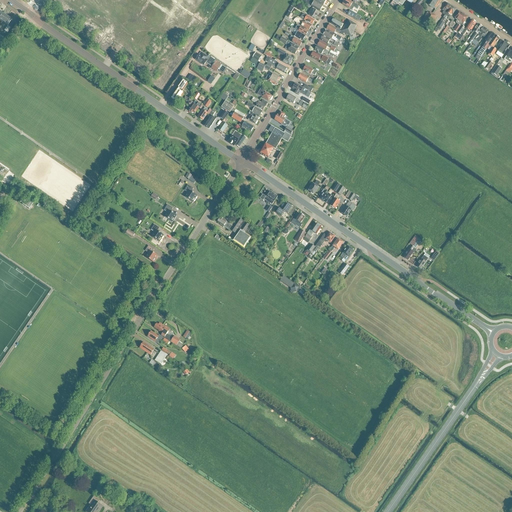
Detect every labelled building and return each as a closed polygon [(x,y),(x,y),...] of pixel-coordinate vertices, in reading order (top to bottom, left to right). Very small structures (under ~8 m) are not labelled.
[(110,0),(108,3),(111,5),(111,4),(118,9),(124,0),(110,0)] [(306,0),(304,3),(308,5),(310,6),(311,7),(320,12),(323,7),(314,2),(313,5),(310,3),(311,1),(308,0),(306,0)] [(343,4),(342,5),(349,9),(352,10),(354,7),(357,9),(359,6),(353,3),(346,0),(344,0),(344,2),(343,2),(342,3),(343,4)] [(417,9),(424,0),(423,0),(419,0),(414,7),(417,9)] [(435,9),(442,0),(441,0),(431,0),(428,4),(435,9)] [(126,8),(123,13),(126,15),(128,12),(134,16),(140,7),(134,3),(129,10),(126,8)] [(190,4),(187,8),(195,14),(199,10),(190,4)] [(450,6),(447,4),(442,11),(444,12),(442,14),(444,15),(450,6)] [(450,6),(444,15),(445,15),(443,18),(445,19),(447,17),(448,18),(451,14),(452,15),(456,10),(450,6)] [(82,8),(78,14),(81,16),(81,17),(92,25),(97,18),(95,16),(97,14),(94,11),(92,14),(86,10),(85,11),(82,8)] [(187,8),(183,13),(192,19),(195,14),(187,8)] [(315,20),(319,13),(312,9),(308,16),(315,20)] [(461,26),(467,18),(459,12),(455,18),(455,19),(455,20),(457,21),(456,22),(456,24),(457,25),(455,29),(453,31),(457,33),(458,31),(461,26)] [(141,18),(138,23),(141,25),(142,22),(148,27),(155,18),(149,13),(144,20),(141,18)] [(426,13),(423,21),(422,23),(425,25),(426,23),(432,26),(433,24),(437,17),(430,13),(429,14),(427,13),(426,13)] [(312,25),(313,24),(315,21),(303,14),(300,18),(304,21),(312,25)] [(7,17),(2,25),(3,25),(4,24),(7,26),(12,20),(7,17)] [(444,23),(446,20),(443,18),(441,21),(437,26),(441,28),(441,29),(444,24),(444,23)] [(299,19),(298,19),(295,19),(294,20),(293,21),(301,26),(309,31),(312,26),(299,19)] [(343,25),(334,19),(333,19),(331,22),(332,22),(331,24),(340,30),(343,25)] [(342,32),(344,33),(351,37),(356,29),(355,29),(356,26),(356,25),(348,20),(342,32)] [(461,26),(458,31),(457,33),(463,37),(467,31),(470,33),(476,24),(471,20),(465,29),(461,26)] [(109,21),(102,32),(108,36),(112,31),(115,33),(119,27),(116,25),(116,26),(109,21)] [(156,29),(153,33),(157,36),(159,34),(163,37),(170,28),(163,24),(159,30),(156,29)] [(306,36),(308,32),(297,25),(295,30),(306,36)] [(344,33),(342,32),(337,29),(336,29),(329,25),(327,30),(334,34),(335,32),(340,35),(342,36),(344,33)] [(472,42),(482,28),(478,25),(473,32),(475,33),(470,41),(472,42)] [(475,40),(472,44),(476,46),(478,42),(479,43),(481,39),(480,38),(482,36),(484,38),(489,32),(483,28),(475,40)] [(303,42),(305,37),(295,31),(294,34),(296,35),(295,37),(303,42)] [(326,31),(323,35),(331,40),(336,42),(337,40),(340,41),(342,38),(337,36),(334,34),(334,35),(326,31)] [(170,38),(166,43),(169,45),(171,42),(177,46),(183,37),(177,33),(172,40),(170,38)] [(478,55),(481,58),(490,44),(489,44),(495,36),(490,33),(485,41),(487,42),(483,48),(478,55)] [(299,47),(302,42),(291,36),(290,39),(293,41),(292,43),(299,47)] [(332,44),(334,42),(331,41),(323,36),(320,40),(327,44),(329,42),(332,44)] [(490,46),(487,49),(490,51),(488,54),(492,57),(496,51),(493,49),(495,45),(499,39),(495,36),(490,43),(492,43),(490,46)] [(282,38),(280,41),(286,45),(287,46),(285,49),(295,55),(296,54),(299,48),(296,47),(292,45),(292,44),(282,38)] [(317,46),(324,50),(325,50),(327,47),(330,49),(330,50),(334,52),(336,49),(331,47),(328,45),(328,46),(320,41),(317,46)] [(503,55),(510,46),(504,42),(497,51),(496,51),(494,54),(498,56),(500,53),(503,55)] [(325,50),(324,50),(317,46),(314,51),(321,55),(323,53),(327,56),(329,52),(325,50)] [(288,65),(290,63),(291,61),(292,59),(286,55),(287,54),(279,50),(278,52),(285,56),(282,62),(288,65)] [(313,52),(311,58),(318,62),(319,60),(326,63),(325,64),(329,66),(329,65),(331,66),(333,62),(331,61),(322,56),(318,54),(318,55),(313,52)] [(157,53),(151,62),(154,65),(153,67),(159,71),(162,68),(164,69),(167,64),(165,63),(167,60),(157,53)] [(199,55),(196,60),(204,66),(206,63),(212,68),(212,69),(216,72),(218,70),(223,73),(226,68),(209,56),(208,57),(201,53),(199,55)] [(257,64),(262,57),(256,53),(252,58),(256,60),(255,63),(257,64)] [(267,57),(265,62),(274,67),(274,66),(277,68),(276,70),(284,74),(287,69),(279,64),(279,65),(276,63),(277,62),(267,57)] [(488,71),(493,64),(489,61),(484,69),(488,71)] [(262,72),(265,66),(260,63),(256,69),(262,72)] [(315,76),(317,73),(306,66),(303,71),(310,75),(311,74),(315,76)] [(501,69),(497,66),(491,74),(496,77),(501,69)] [(280,79),(272,74),(270,77),(268,76),(265,80),(268,81),(276,86),(277,85),(278,85),(278,84),(278,83),(279,82),(278,82),(280,79)] [(311,83),(312,81),(309,79),(309,78),(301,74),(298,79),(306,84),(307,81),(311,83)] [(192,84),(196,78),(190,75),(187,80),(192,84)] [(322,85),(324,83),(323,82),(320,80),(321,79),(320,78),(318,77),(315,81),(321,85),(322,85)] [(183,91),(188,84),(182,81),(178,87),(178,88),(177,90),(171,98),(175,101),(175,102),(176,103),(177,103),(178,103),(184,95),(181,93),(182,91),(183,91)] [(301,92),(306,95),(308,91),(303,88),(295,84),(292,89),(295,91),(294,93),(299,96),(300,94),(301,92)] [(308,91),(311,93),(313,88),(310,87),(310,88),(305,85),(303,87),(304,87),(303,88),(308,91)] [(268,101),(271,96),(265,93),(265,92),(261,89),(257,95),(268,101)] [(298,104),(300,101),(289,95),(286,100),(293,104),(294,102),(298,104)] [(257,105),(255,107),(263,111),(267,103),(263,101),(261,104),(258,102),(259,101),(253,98),(251,101),(257,105)] [(197,107),(196,107),(199,104),(195,101),(189,111),(192,114),(193,113),(195,114),(199,108),(200,110),(203,106),(199,104),(197,107)] [(229,113),(234,107),(226,101),(221,108),(229,113)] [(255,108),(255,107),(248,103),(247,106),(254,110),(252,112),(260,117),(262,112),(255,108)] [(203,121),(207,114),(205,113),(207,110),(205,108),(198,118),(203,121)] [(209,129),(216,119),(212,117),(215,112),(213,110),(208,117),(210,118),(204,126),(209,129)] [(224,121),(228,114),(224,111),(219,118),(224,121)] [(255,125),(259,118),(252,114),(253,113),(250,112),(249,114),(251,115),(248,121),(255,125)] [(278,115),(274,121),(282,125),(281,125),(285,128),(286,127),(286,126),(288,127),(291,123),(285,119),(283,118),(285,115),(280,112),(278,115)] [(243,118),(237,114),(235,113),(231,118),(240,123),(244,118),(243,118)] [(245,122),(244,122),(242,125),(241,124),(240,126),(242,128),(242,129),(245,131),(246,130),(251,132),(254,127),(245,122)] [(222,134),(228,126),(223,123),(217,131),(222,134)] [(266,144),(274,148),(274,149),(276,150),(282,139),(288,143),(292,136),(284,132),(284,133),(271,126),(268,131),(272,133),(266,144)] [(246,138),(239,134),(235,131),(232,136),(227,142),(234,147),(235,145),(239,148),(246,138)] [(268,159),(274,149),(274,148),(266,144),(265,144),(259,154),(261,155),(261,156),(263,157),(263,156),(268,159)] [(317,187),(320,183),(317,181),(314,185),(312,184),(310,187),(311,188),(308,191),(311,193),(311,194),(313,195),(313,194),(314,195),(319,188),(317,187)] [(336,193),(340,186),(337,183),(332,190),(336,193)] [(193,193),(191,192),(193,189),(188,185),(184,191),(187,193),(185,197),(189,200),(188,200),(189,201),(189,200),(193,203),(197,196),(194,194),(193,193)] [(340,186),(336,193),(341,196),(345,189),(340,186)] [(329,199),(330,197),(330,196),(327,194),(330,190),(326,187),(321,195),(322,196),(320,199),(323,201),(322,201),(324,203),(325,202),(325,203),(328,199),(329,199)] [(263,195),(260,199),(263,201),(264,200),(269,203),(268,204),(269,205),(270,204),(272,205),(274,203),(277,197),(269,192),(266,197),(263,195)] [(342,203),(344,201),(343,200),(336,195),(334,198),(335,199),(330,206),(332,207),(332,208),(334,209),(335,209),(340,203),(341,203),(342,203)] [(33,204),(26,199),(22,205),(29,209),(33,204)] [(352,212),(356,206),(349,202),(346,207),(342,214),(344,215),(344,216),(345,217),(346,217),(347,217),(351,211),(352,212)] [(172,213),(170,212),(173,209),(167,205),(164,211),(167,213),(164,217),(168,220),(169,220),(172,222),(176,216),(173,214),(172,213)] [(288,206),(286,205),(282,210),(279,208),(275,212),(281,216),(284,212),(287,214),(292,208),(289,205),(288,206)] [(300,229),(302,225),(300,224),(305,217),(304,217),(304,216),(303,215),(302,215),(299,214),(297,217),(296,217),(294,220),(294,219),(291,223),(300,229)] [(234,224),(224,217),(222,220),(220,219),(217,222),(221,225),(220,225),(223,227),(224,227),(229,231),(229,230),(237,235),(233,240),(229,237),(228,239),(232,241),(244,249),(251,238),(252,237),(247,234),(252,227),(238,218),(234,224)] [(271,225),(269,223),(268,225),(267,224),(262,231),(266,234),(270,227),(270,226),(271,225)] [(316,235),(321,227),(316,224),(313,229),(312,228),(310,230),(307,234),(303,240),(307,243),(312,238),(310,237),(313,233),(316,235)] [(159,233),(158,232),(160,228),(154,225),(151,230),(154,232),(151,237),(155,239),(155,240),(156,240),(159,242),(163,236),(160,234),(160,233),(159,233)] [(132,238),(135,234),(128,229),(125,233),(132,238)] [(300,244),(306,234),(301,230),(294,240),(300,244)] [(335,237),(329,233),(327,236),(324,234),(316,246),(320,248),(324,242),(326,243),(327,241),(330,243),(335,237)] [(416,248),(421,241),(415,237),(410,244),(416,248)] [(340,241),(338,240),(333,247),(333,246),(329,251),(332,253),(335,248),(338,250),(343,243),(342,243),(342,242),(341,241),(340,241)] [(311,253),(315,247),(311,244),(307,250),(311,253)] [(153,254),(152,253),(154,250),(148,246),(145,251),(148,253),(145,257),(149,260),(150,261),(153,263),(158,257),(154,254),(153,254)] [(345,261),(348,261),(350,257),(349,255),(353,251),(352,250),(352,249),(351,248),(350,249),(348,247),(342,254),(343,254),(339,258),(342,261),(343,259),(345,261)] [(414,254),(416,250),(411,247),(403,257),(408,261),(413,254),(414,254)] [(327,261),(333,254),(329,251),(323,258),(327,261)] [(421,259),(416,267),(421,270),(426,263),(428,260),(428,259),(423,256),(421,260),(421,259)] [(339,271),(344,274),(349,267),(345,264),(339,271)] [(300,288),(283,277),(280,281),(283,283),(284,282),(292,288),(291,289),(291,291),(294,293),(296,293),(297,291),(298,292),(300,288)] [(165,327),(159,323),(158,325),(157,324),(154,328),(159,331),(158,332),(162,334),(161,336),(168,341),(170,342),(177,346),(180,340),(175,336),(173,339),(167,334),(170,329),(166,326),(165,327)] [(158,337),(151,332),(148,337),(158,344),(160,341),(167,345),(169,342),(165,339),(164,339),(159,335),(158,337)] [(151,355),(154,350),(143,343),(140,348),(151,355)] [(161,351),(154,361),(160,365),(167,355),(161,351)] [(98,511),(102,507),(97,503),(100,500),(94,497),(90,502),(92,503),(86,511),(98,511)]
